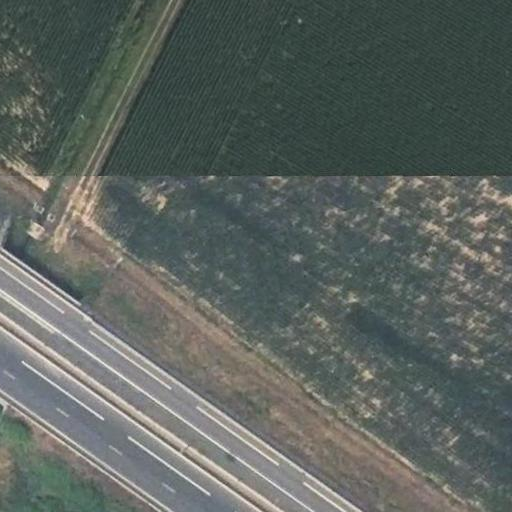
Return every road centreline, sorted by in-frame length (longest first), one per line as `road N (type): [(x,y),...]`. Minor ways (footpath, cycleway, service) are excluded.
road 1 (motorway): [(328,511),(0,278)]
road 2 (motorway): [(207,511),(0,365)]
road 3 (track): [(182,0),(70,218)]
